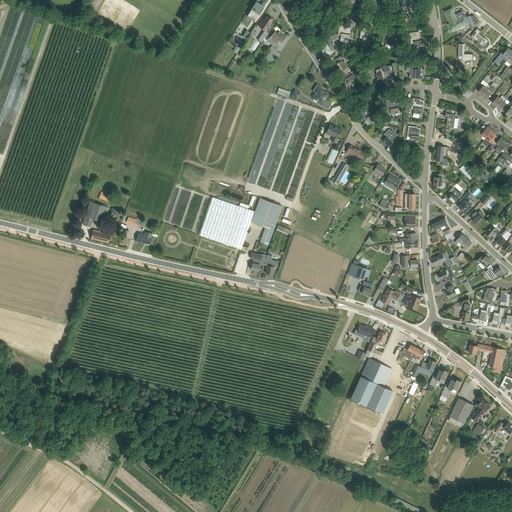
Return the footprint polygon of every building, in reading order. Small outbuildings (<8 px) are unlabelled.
[(382,0),(373,0),(374,3),(371,3),(373,14),(382,12),(382,11),(385,10),(382,0)] [(415,13),(412,0),(410,0),(409,0),(407,0),(401,1),(403,15),(406,14),(407,15),(415,13)] [(248,14),(256,19),(264,7),(259,4),(258,2),(254,3),(255,4),(248,14)] [(452,8),(445,12),(449,20),(449,19),(451,23),(448,24),(451,32),(469,23),(471,29),(475,26),(472,18),(467,20),(463,12),(456,15),(452,8)] [(90,24),(94,18),(96,15),(95,15),(90,12),(90,11),(84,20),(90,24)] [(264,30),(261,34),(265,37),(270,30),(267,28),(273,20),(267,16),(263,22),(262,21),(258,26),(264,30)] [(325,28),(323,19),(318,20),(318,21),(316,21),(310,21),(310,24),(309,25),(311,34),(322,32),(321,29),(325,28)] [(350,32),(351,27),(348,26),(348,25),(339,24),(338,35),(341,35),(340,39),(340,42),(349,43),(350,37),(352,38),(353,32),(352,32),(350,32)] [(376,30),(373,30),(370,29),(370,28),(361,27),(360,38),(362,38),(362,42),(374,44),(376,30)] [(482,47),(485,50),(488,46),(486,44),(488,41),(484,38),(479,33),(481,31),(477,28),(471,37),(483,46),(482,47)] [(251,33),(247,30),(242,37),(246,40),(251,33)] [(392,31),(383,30),(382,41),(385,42),(385,45),(385,48),(394,48),(394,46),(395,32),(392,32),(392,31)] [(275,42),(271,47),(275,50),(286,37),(283,35),(281,37),(275,32),(270,37),(275,42)] [(414,47),(423,46),(421,32),(418,33),(418,32),(409,33),(411,44),(413,43),(414,47)] [(327,43),(320,47),(322,50),(321,51),(326,58),(335,52),(338,50),(336,48),(337,47),(334,42),(334,43),(331,39),(333,38),(334,40),(338,38),(335,34),(330,37),(329,37),(325,40),(327,43)] [(464,44),(459,44),(459,58),(463,58),(463,60),(473,60),(473,54),(464,54),(464,44)] [(503,58),(504,59),(506,61),(511,53),(511,50),(508,48),(504,54),(502,52),(494,61),(498,64),(503,58)] [(272,53),(267,59),(271,63),(276,57),(272,53)] [(352,72),(353,74),(359,70),(357,68),(351,72),(350,69),(348,67),(348,66),(344,59),(342,55),(337,58),(339,62),(332,66),(334,69),(333,69),(338,77),(341,75),(343,78),(352,72)] [(389,67),(380,69),(376,70),(376,72),(376,73),(377,82),(383,80),(385,79),(385,80),(388,79),(392,79),(390,73),(390,70),(393,70),(393,72),(397,72),(396,64),(395,62),(391,63),(392,65),(389,66),(389,67)] [(409,69),(409,78),(415,78),(415,77),(417,77),(417,78),(422,78),(422,76),(424,76),(424,67),(413,66),(413,69),(409,69)] [(353,74),(346,78),(349,82),(343,85),(348,93),(349,92),(350,95),(355,92),(355,91),(356,90),(357,91),(362,88),(353,74)] [(481,83),(484,85),(478,92),(483,95),(482,95),(490,85),(489,84),(484,80),(481,83)] [(330,94),(323,90),(324,88),(317,84),(313,91),(315,92),(311,98),(318,102),(317,103),(327,109),(331,102),(326,99),(330,94)] [(490,85),(482,95),(482,96),(483,95),(487,98),(492,92),(490,90),(493,87),(490,85)] [(277,94),(281,95),(288,98),(290,93),(278,89),(277,94)] [(295,89),(291,94),(290,96),(297,100),(301,93),(295,89)] [(496,107),(504,97),(503,95),(500,98),(498,96),(492,103),(497,106),(496,107)] [(506,98),(504,97),(496,107),(497,106),(501,110),(507,103),(504,101),(506,98)] [(421,99),(412,98),(411,109),(413,109),(413,112),(422,114),(424,100),(421,100),(421,99)] [(394,99),(385,100),(387,111),(390,111),(390,114),(399,113),(397,100),(394,100),(394,99)] [(359,112),(365,121),(367,119),(369,122),(370,122),(369,122),(377,117),(374,113),(377,111),(371,103),(368,105),(369,106),(367,108),(366,107),(359,112)] [(456,114),(446,113),(445,117),(448,117),(447,127),(454,128),(455,122),(458,123),(459,119),(455,119),(456,114)] [(333,136),(331,141),(335,142),(337,138),(338,138),(341,130),(330,124),(326,133),(333,136)] [(410,141),(419,142),(419,136),(418,136),(419,134),(420,134),(420,128),(417,128),(417,127),(408,126),(407,137),(410,137),(410,141)] [(476,134),(481,138),(483,136),(486,138),(492,131),(490,129),(491,128),(488,126),(487,128),(487,127),(484,131),(481,129),(476,134)] [(387,135),(382,140),(382,141),(383,140),(384,141),(383,141),(384,142),(385,142),(389,146),(388,146),(388,147),(399,136),(392,130),(391,131),(389,129),(385,133),(387,135)] [(484,140),(486,142),(488,144),(490,145),(493,143),(495,140),(493,138),(496,135),(495,134),(496,133),(494,131),(493,132),(492,131),(486,138),(484,140)] [(495,150),(497,151),(506,140),(502,136),(496,143),(499,145),(495,150)] [(506,140),(497,151),(502,155),(500,157),(502,159),(507,153),(505,152),(511,144),(506,140)] [(493,143),(490,145),(487,149),(490,152),(495,145),(493,143)] [(357,149),(350,145),(345,154),(352,158),(353,155),(362,161),(366,154),(357,149)] [(439,146),(438,153),(444,154),(447,154),(448,147),(445,147),(445,146),(439,146)] [(332,148),(330,152),(326,161),(333,164),(339,151),(332,148)] [(438,153),(437,161),(443,161),(447,161),(447,159),(444,158),(444,154),(438,153)] [(500,162),(503,164),(510,155),(507,153),(502,159),(500,162)] [(338,184),(348,166),(343,162),(332,181),(333,181),(338,184)] [(476,173),(466,163),(460,168),(471,179),(476,173)] [(374,170),(373,171),(381,177),(386,170),(381,166),(378,164),(374,170)] [(87,178),(92,180),(95,170),(89,169),(87,178)] [(445,188),(445,183),(444,182),(442,182),(443,177),(443,174),(437,173),(436,177),(435,177),(434,185),(440,185),(440,187),(440,188),(443,189),(445,188)] [(390,187),(395,189),(395,190),(400,181),(389,175),(385,181),(392,185),(390,187)] [(455,187),(451,192),(453,193),(449,198),(454,203),(459,198),(463,194),(460,191),(455,187)] [(109,201),(111,195),(95,189),(92,195),(109,201)] [(472,193),(469,191),(464,197),(466,199),(459,207),(463,211),(463,212),(465,214),(466,213),(472,206),(467,202),(470,199),(468,197),(472,193)] [(481,202),(484,204),(491,197),(487,194),(481,202)] [(212,196),(199,235),(241,249),(254,211),(212,196)] [(265,226),(274,230),(282,206),(260,198),(251,221),(265,226)] [(383,198),(380,205),(386,208),(389,202),(383,198)] [(90,201),(82,224),(90,226),(93,219),(104,223),(109,208),(90,201)] [(471,218),(476,223),(482,217),(479,214),(482,211),(479,208),(473,214),(474,215),(471,218)] [(415,227),(415,220),(414,220),(414,216),(405,216),(405,220),(406,220),(406,227),(415,227)] [(141,222),(144,223),(145,220),(142,219),(142,220),(137,218),(136,220),(128,217),(126,222),(139,227),(140,225),(141,222)] [(446,228),(449,227),(448,224),(445,218),(439,221),(441,227),(445,225),(446,228)] [(441,227),(439,221),(432,224),(434,230),(435,230),(436,233),(439,232),(443,230),(441,227)] [(495,223),(489,229),(486,233),(491,237),(494,234),(496,236),(501,229),(497,226),(498,225),(495,223)] [(274,230),(265,226),(259,242),(269,245),(274,230)] [(501,233),(503,235),(497,242),(501,246),(506,240),(508,238),(509,237),(506,235),(509,232),(505,228),(501,233)] [(93,229),(91,238),(108,243),(111,234),(103,232),(104,232),(93,229)] [(138,233),(136,241),(150,244),(153,233),(145,231),(144,235),(138,233)] [(405,237),(405,241),(408,240),(417,239),(416,233),(406,234),(406,237),(405,237)] [(508,242),(503,248),(508,252),(511,246),(511,233),(509,237),(508,238),(511,239),(508,242)] [(366,241),(370,244),(372,245),(374,242),(372,240),(374,237),(370,234),(366,241)] [(459,242),(462,244),(467,238),(462,234),(455,242),(457,244),(459,242)] [(467,238),(462,244),(465,246),(462,249),(464,251),(472,243),(467,238)] [(405,241),(406,248),(409,247),(418,247),(417,239),(408,240),(405,241)] [(251,267),(251,269),(259,271),(259,268),(260,267),(259,267),(260,264),(263,265),(264,261),(265,261),(266,254),(262,254),(252,252),(250,258),(254,259),(253,263),(252,263),(252,266),(251,265),(251,266),(251,267)] [(446,252),(431,259),(434,266),(446,260),(449,258),(446,252)] [(485,257),(483,254),(476,261),(479,263),(481,262),(486,266),(491,260),(486,256),(485,257)] [(267,265),(266,269),(267,269),(266,273),(272,274),(274,267),(277,268),(278,261),(272,260),(272,256),(267,255),(266,259),(264,265),(267,265)] [(407,267),(410,267),(411,267),(418,266),(417,260),(410,260),(410,255),(401,256),(402,266),(407,266),(407,267)] [(457,262),(455,256),(448,259),(451,265),(457,262)] [(363,280),(364,276),(367,269),(351,263),(347,274),(354,277),(363,280)] [(497,276),(503,271),(500,266),(494,270),(490,264),(487,267),(491,273),(489,275),(491,279),(497,276)] [(446,271),(438,274),(440,280),(443,279),(445,283),(450,280),(450,279),(452,278),(451,276),(454,275),(451,268),(446,270),(446,271)] [(369,296),(371,289),(373,284),(365,281),(361,293),(362,293),(369,296)] [(453,285),(447,287),(449,292),(447,293),(449,298),(457,294),(455,289),(453,285)] [(494,304),(498,293),(496,292),(497,289),(491,287),(491,288),(488,287),(486,293),(489,294),(487,298),(492,299),(490,303),(494,304)] [(388,288),(381,301),(388,305),(392,297),(396,300),(399,295),(395,292),(395,291),(388,288)] [(510,297),(510,294),(507,294),(507,291),(501,290),(501,301),(505,302),(505,306),(509,306),(510,297)] [(421,299),(412,295),(407,306),(416,310),(421,299)] [(488,303),(486,310),(482,309),(479,320),(485,321),(486,318),(489,319),(492,304),(488,303)] [(501,307),(499,313),(494,312),(492,323),(498,324),(499,321),(502,322),(504,308),(501,307)] [(471,309),(466,308),(466,312),(463,311),(462,319),(468,320),(470,313),(471,309)] [(373,328),(370,327),(368,326),(367,327),(360,325),(358,331),(355,330),(354,334),(366,339),(367,336),(370,337),(373,328)] [(386,344),(384,343),(386,339),(385,338),(387,334),(380,331),(375,342),(379,344),(379,345),(385,348),(386,344)] [(411,344),(406,354),(413,357),(418,348),(411,344)] [(480,350),(485,351),(486,345),(478,344),(478,345),(471,344),(469,352),(479,354),(479,355),(480,355),(480,350)] [(502,369),(503,364),(505,354),(506,349),(493,347),(486,345),(485,351),(492,353),(489,366),(502,369)] [(424,351),(418,348),(413,357),(412,358),(416,360),(417,358),(419,360),(421,356),(421,357),(424,351)] [(364,360),(367,353),(359,350),(356,357),(364,360)] [(383,387),(388,378),(392,369),(370,358),(369,357),(360,375),(361,376),(350,398),(383,413),(392,392),(393,391),(383,387)] [(428,364),(423,361),(420,367),(429,371),(430,368),(433,370),(437,362),(431,359),(428,364)] [(410,378),(415,380),(420,367),(423,361),(421,366),(417,364),(411,375),(410,378)] [(436,387),(437,384),(439,380),(440,380),(441,379),(445,381),(449,371),(445,369),(445,370),(446,370),(445,372),(440,369),(436,377),(433,376),(431,381),(430,384),(436,387)] [(511,378),(506,375),(500,386),(503,387),(503,388),(508,391),(511,392),(511,378)] [(446,386),(443,391),(441,396),(447,398),(449,394),(451,390),(453,390),(454,388),(458,390),(462,381),(457,379),(458,380),(457,381),(452,379),(448,387),(446,386)] [(414,382),(409,392),(413,394),(418,384),(414,382)] [(459,397),(457,402),(448,420),(463,428),(474,405),(459,397)] [(491,406),(483,399),(478,405),(480,407),(471,418),(476,422),(485,411),(486,412),(491,406)] [(501,421),(496,428),(494,430),(497,433),(499,430),(502,426),(510,434),(511,431),(511,425),(509,422),(506,425),(504,423),(501,421)] [(478,423),(475,429),(473,431),(479,435),(481,432),(484,427),(478,423)] [(321,451),(303,444),(302,448),(319,454),(321,451)] [(443,504),(454,485),(449,482),(438,501),(443,504)]
